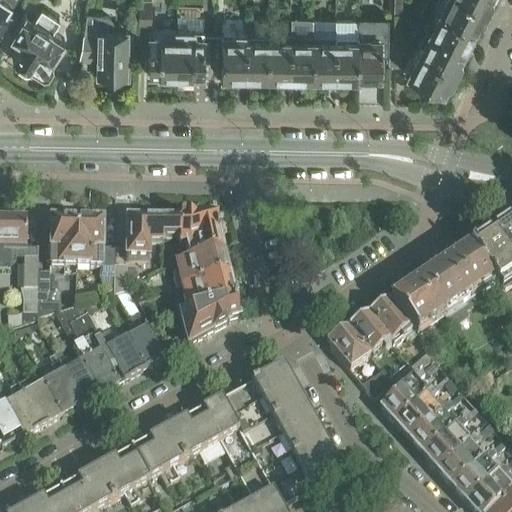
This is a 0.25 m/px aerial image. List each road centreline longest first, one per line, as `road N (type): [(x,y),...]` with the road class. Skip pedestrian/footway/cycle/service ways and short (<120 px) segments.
road 1 (residential): [(0,501),(292,335)]
road 2 (unclassified): [(0,149),(234,153)]
road 3 (residential): [(419,511),(375,475),(292,335)]
road 4 (unclassified): [(368,156),(482,195),(511,178)]
road 5 (residential): [(234,153),(265,299)]
road 6 (unclassified): [(511,167),(418,152),(368,156)]
road 7 (residential): [(292,335),(412,258)]
road 8 (unclassified): [(234,153),(368,156)]
